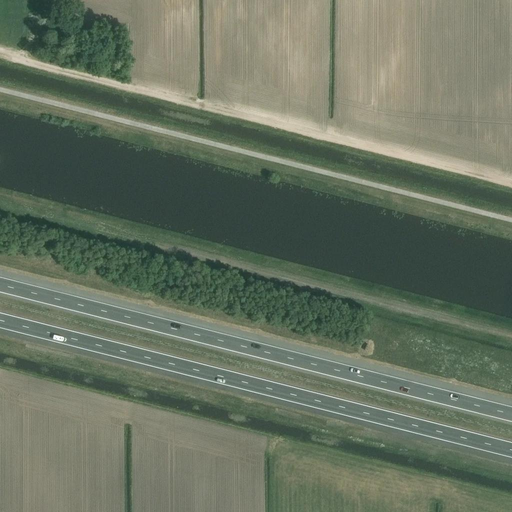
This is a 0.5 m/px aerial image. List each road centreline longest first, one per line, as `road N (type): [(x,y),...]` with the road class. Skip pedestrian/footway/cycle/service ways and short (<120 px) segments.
road 1 (track): [(0,52),(511,184)]
road 2 (motorway): [(0,317),(511,448)]
road 3 (motorway): [(511,411),(0,281)]
